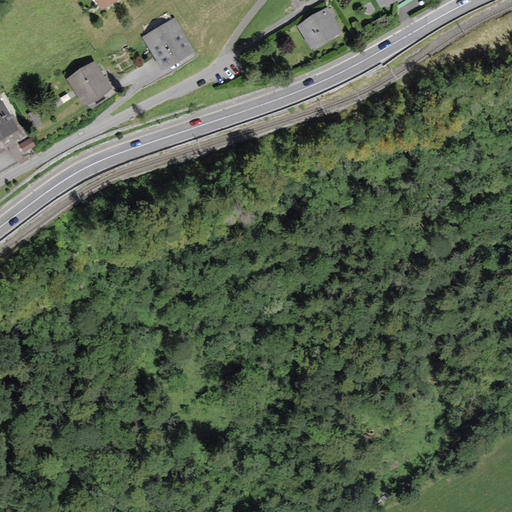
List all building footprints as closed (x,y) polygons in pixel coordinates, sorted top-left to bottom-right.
[(95,0),(102,10),(115,0),(95,0)] [(328,9),(299,25),(312,49),(341,33),(328,9)] [(195,50),(175,17),(143,36),(163,69),(195,50)] [(113,88),(95,61),(67,78),(85,106),(113,88)] [(24,136),(4,100),(0,101),(0,153),(7,150),(5,146),(24,136)] [(43,123),(35,110),(28,114),(36,128),(43,123)]
